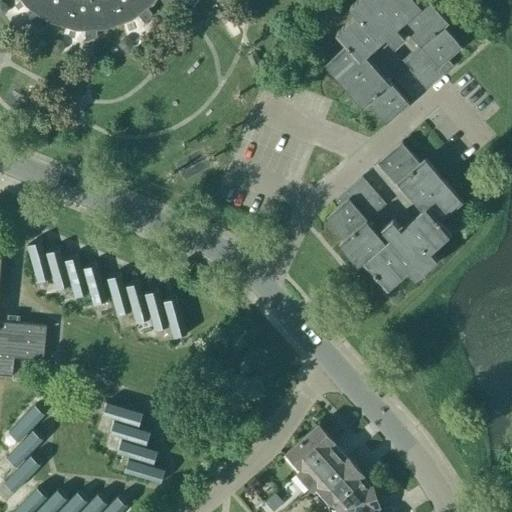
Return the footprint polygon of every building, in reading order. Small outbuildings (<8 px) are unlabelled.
[(20,0),(25,6),(26,7),(33,12),(29,17),(38,30),(39,29),(37,27),(43,18),(49,23),(50,23),(76,31),(77,31),(85,31),(85,41),(83,42),(83,43),(97,37),(97,31),(105,30),(106,30),(131,21),(133,20),(139,16),(145,24),(143,26),(144,27),(152,14),(148,9),(154,4),(155,3),(157,0),(180,0),(189,6),(193,0),(20,0)] [(429,0),(424,4),(420,0),(357,0),(350,6),(357,14),(336,33),(347,45),(325,64),(363,107),(368,103),(386,124),(409,104),(390,82),(385,86),(357,55),(378,36),(371,28),(391,11),(398,19),(403,14),(425,40),(402,61),(426,89),(453,65),(448,59),(462,47),(444,26),(449,22),(430,0),(429,0)] [(395,46),(406,36),(393,22),(382,31),(395,46)] [(420,162),(402,142),(379,161),(398,183),(403,179),(431,211),(410,229),(417,237),(397,254),(390,246),(385,250),(363,225),(386,204),(362,177),(335,200),(341,206),(326,218),(344,239),(339,243),(359,265),(364,261),(388,288),(409,270),(416,278),(438,259),(431,251),(452,232),(441,220),(463,201),(425,158),(420,162)] [(395,243),(406,233),(393,219),(382,228),(395,243)] [(29,245),(27,245),(38,281),(39,281),(41,279),(48,276),(50,278),(51,278),(41,241),(40,241),(40,242),(39,244),(32,246),(29,245)] [(0,374),(12,376),(14,357),(43,360),(47,326),(0,321),(0,277),(3,246),(0,245),(0,374)] [(47,252),(46,252),(56,289),(58,289),(58,288),(60,286),(67,284),(69,285),(69,286),(70,285),(60,249),(59,249),(58,251),(50,253),(48,252),(47,252)] [(66,260),(65,260),(75,297),(76,296),(78,294),(86,292),(87,293),(88,293),(89,293),(78,256),(77,256),(77,257),(76,259),(69,261),(66,260)] [(85,267),(84,268),(94,304),(95,304),(97,301),(104,299),(106,300),(106,301),(107,300),(97,264),(96,264),(96,265),(95,266),(88,268),(85,268),(85,267)] [(108,278),(107,278),(118,315),(119,314),(121,312),(128,310),(130,311),(131,311),(121,274),(120,274),(120,275),(119,277),(112,279),(109,278),(108,278)] [(127,285),(126,286),(136,322),(138,322),(137,322),(139,319),(147,317),(149,318),(149,319),(150,319),(140,282),(138,282),(139,283),(138,284),(130,286),(127,286),(127,285)] [(146,293),(145,293),(155,330),(156,330),(156,329),(158,327),(166,325),(167,326),(169,326),(158,289),(157,290),(156,292),(149,294),(146,293)] [(165,300),(164,301),(174,337),(175,337),(177,335),(184,332),(186,334),(187,334),(177,297),(176,297),(176,298),(175,300),(168,302),(165,301),(165,300)] [(143,413),(106,401),(106,403),(107,403),(107,406),(105,413),(103,414),(103,415),(139,427),(139,426),(138,424),(140,416),(142,414),(143,415),(143,413)] [(36,405),(35,404),(9,432),(10,432),(13,433),(18,438),(18,440),(18,441),(19,441),(45,414),(44,413),(42,413),(36,408),(36,405)] [(150,432),(114,420),(113,421),(114,422),(115,424),(113,432),(111,433),(110,432),(110,434),(146,446),(147,444),(146,444),(145,443),(147,435),(150,433),(150,432)] [(330,445),(334,441),(319,424),(283,456),(284,457),(288,453),(302,469),(330,445)] [(34,430),(33,429),(6,457),(7,458),(8,458),(11,458),(16,463),(16,466),(17,467),(43,439),(42,438),(42,439),(40,439),(34,434),(33,431),(34,430)] [(158,451),(121,439),(121,440),(122,443),(120,451),(118,451),(117,452),(154,465),(154,463),(152,462),(155,454),(157,452),(158,451)] [(344,461),(330,445),(302,469),(298,472),(313,490),(318,486),(317,485),(344,461)] [(32,456),(31,455),(4,482),(5,483),(8,484),(14,489),(14,491),(13,491),(14,492),(41,465),(40,464),(37,464),(32,459),(31,456),(32,456)] [(359,477),(360,478),(364,474),(348,457),(344,461),(317,485),(318,486),(331,502),(332,502),(359,477)] [(165,470),(128,458),(128,459),(129,462),(127,470),(125,470),(124,471),(161,484),(161,482),(160,480),(162,473),(164,471),(165,470)] [(367,487),(360,478),(359,477),(332,502),(331,502),(327,505),(328,506),(336,500),(339,511),(373,511),(374,508),(380,506),(373,485),(367,487)] [(38,488),(37,487),(13,511),(32,511),(47,497),(46,496),(44,496),(38,491),(38,488)] [(58,490),(57,489),(35,511),(54,511),(67,499),(66,498),(64,498),(59,493),(58,490)] [(78,492),(77,491),(57,511),(76,511),(87,501),(87,500),(86,501),(84,501),(79,495),(78,493),(78,492)] [(98,494),(97,494),(79,511),(99,511),(107,503),(107,502),(106,503),(104,503),(99,498),(98,495),(98,494)] [(275,494),(266,502),(273,510),(282,501),(275,494)] [(118,497),(118,496),(101,511),(121,511),(128,505),(127,505),(126,505),(124,505),(119,500),(118,497)]
